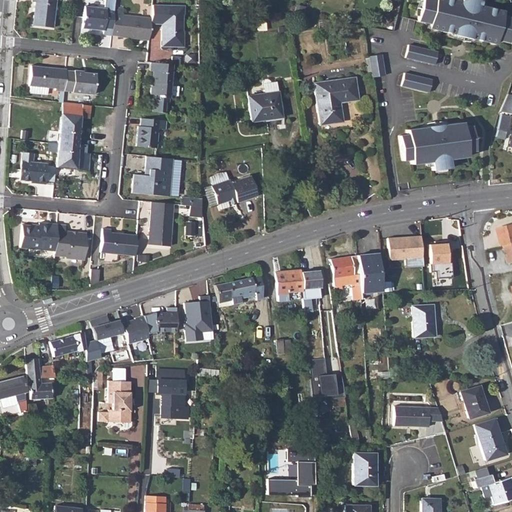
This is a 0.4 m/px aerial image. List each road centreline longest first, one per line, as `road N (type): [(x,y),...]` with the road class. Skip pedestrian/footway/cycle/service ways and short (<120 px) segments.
road 1 (tertiary): [(8,323),(296,236),(472,202)]
road 2 (residential): [(110,213),(125,58),(0,43)]
road 3 (residential): [(511,395),(478,276),(472,202)]
